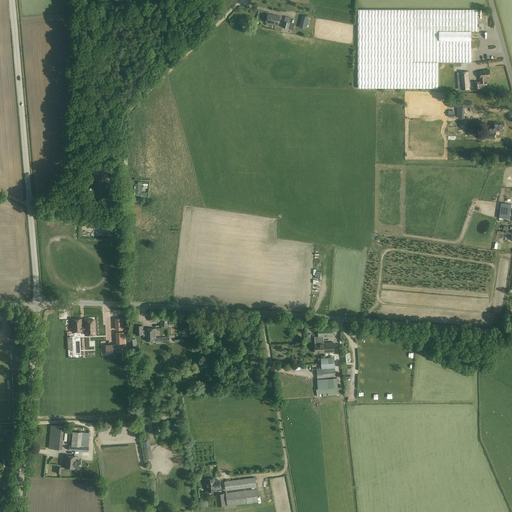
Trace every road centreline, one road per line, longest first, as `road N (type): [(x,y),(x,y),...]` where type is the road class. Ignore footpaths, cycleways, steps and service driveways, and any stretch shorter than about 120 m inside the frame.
road 1 (unclassified): [(511,332),(37,302)]
road 2 (tertiary): [(37,302),(12,0)]
road 3 (track): [(241,0),(29,204)]
road 4 (tertiary): [(18,511),(37,302)]
road 5 (unknown): [(262,314),(286,454),(278,474),(257,476)]
